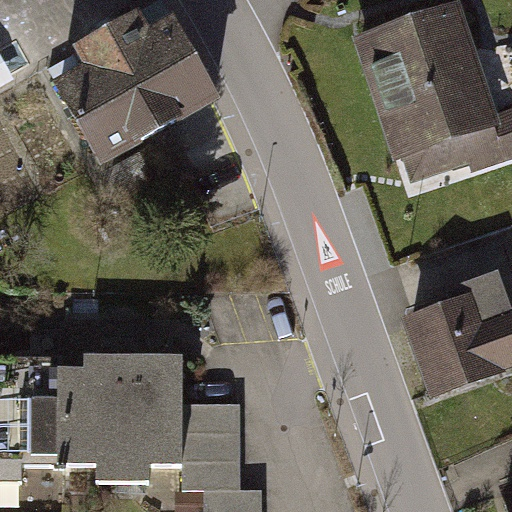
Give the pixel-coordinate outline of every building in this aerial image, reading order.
[(161,6),(48,71),(101,165),(215,102),(161,6)] [(456,26),(352,55),(396,212),(511,179),(511,114),(483,123),(456,26)] [(511,320),(507,305),(394,341),(421,426),(511,397),(511,320)] [(173,511),(175,386),(0,383),(0,511),(173,511)] [(268,511),(267,485),(249,486),(245,401),(185,404),(189,511),(268,511)] [(511,511),(511,497),(486,506),(487,511),(511,511)]
